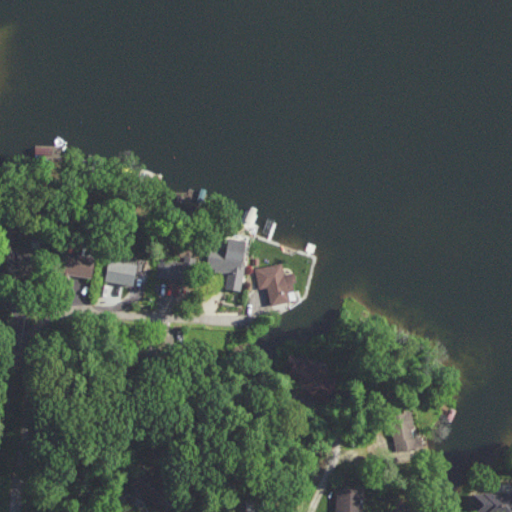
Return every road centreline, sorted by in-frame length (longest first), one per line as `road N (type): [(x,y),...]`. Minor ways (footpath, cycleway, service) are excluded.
road 1 (residential): [(320,511),(339,441),(243,337),(245,319),(160,326),(84,312)]
road 2 (residential): [(0,268),(105,296),(169,298),(257,262)]
road 3 (residential): [(16,511),(32,387),(22,328),(0,313)]
